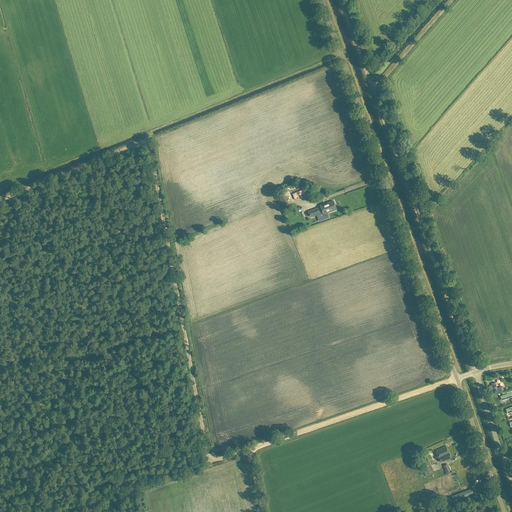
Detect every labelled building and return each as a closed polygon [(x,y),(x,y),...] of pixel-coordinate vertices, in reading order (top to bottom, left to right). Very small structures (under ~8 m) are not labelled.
[(296,190),(292,192),(295,200),(306,196),(303,189),(297,192),(296,190)] [(277,193),(278,196),(282,207),(288,204),(284,194),(283,191),(277,193)] [(320,214),(320,215),(336,209),(333,201),(319,206),(321,210),(319,210),(318,208),(308,211),(310,217),(320,214)] [(503,390),(502,386),(497,388),(495,383),(491,384),(495,393),(503,390)] [(511,392),(501,396),(502,401),(511,397),(511,392)] [(445,447),(435,451),(441,462),(451,458),(445,447)] [(427,473),(429,479),(437,476),(435,470),(427,473)] [(473,494),(472,490),(471,490),(464,492),(452,496),(454,501),(473,494)]
